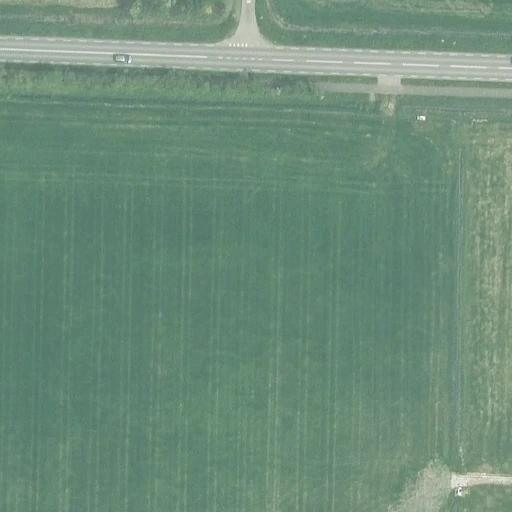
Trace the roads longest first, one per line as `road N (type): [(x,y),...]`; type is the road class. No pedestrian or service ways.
road 1 (secondary): [(511,68),(246,59)]
road 2 (secondary): [(246,59),(0,49)]
